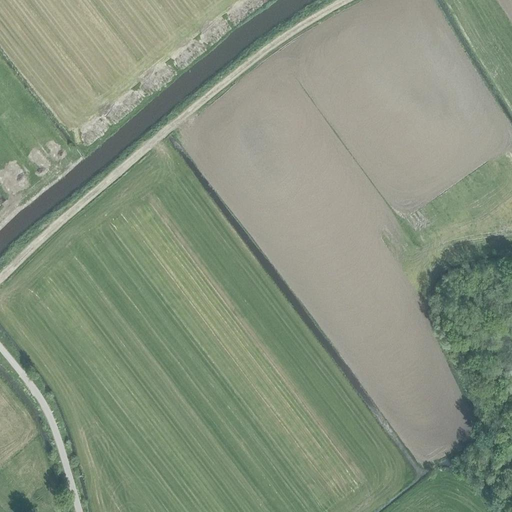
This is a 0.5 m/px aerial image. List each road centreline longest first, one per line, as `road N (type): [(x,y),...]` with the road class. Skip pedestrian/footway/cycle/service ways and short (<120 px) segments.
road 1 (track): [(0,277),(188,108),(274,42),(348,0)]
road 2 (unclassified): [(79,511),(48,411),(0,347)]
